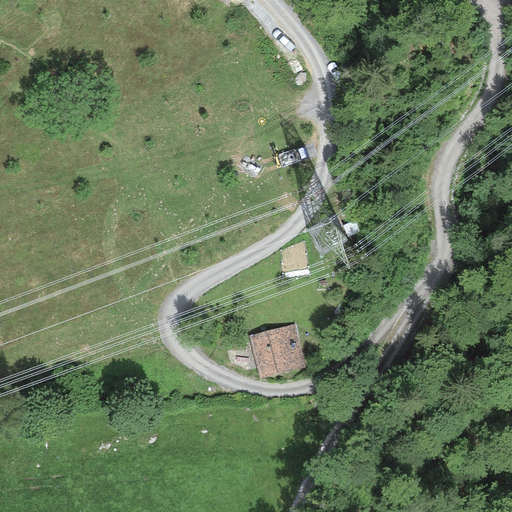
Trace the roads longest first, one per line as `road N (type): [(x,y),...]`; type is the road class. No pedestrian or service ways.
road 1 (track): [(433,262),(351,350),(291,386),(246,383),(201,359),(176,325),(182,298),(291,223),(321,160),(321,70),(270,0)]
road 2 (track): [(478,0),(491,15),(492,96),(442,146),(432,183),(439,241),(433,262),(292,511)]
